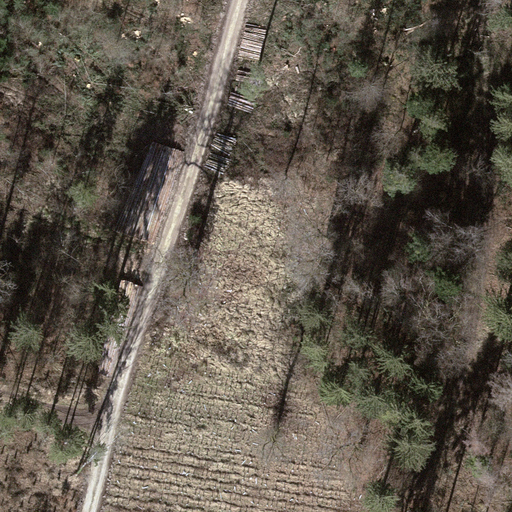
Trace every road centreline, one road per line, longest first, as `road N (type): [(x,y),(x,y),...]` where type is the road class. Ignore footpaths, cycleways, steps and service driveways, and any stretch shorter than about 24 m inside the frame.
road 1 (track): [(99,511),(237,0)]
road 2 (track): [(449,367),(393,511)]
road 3 (track): [(0,365),(128,404)]
